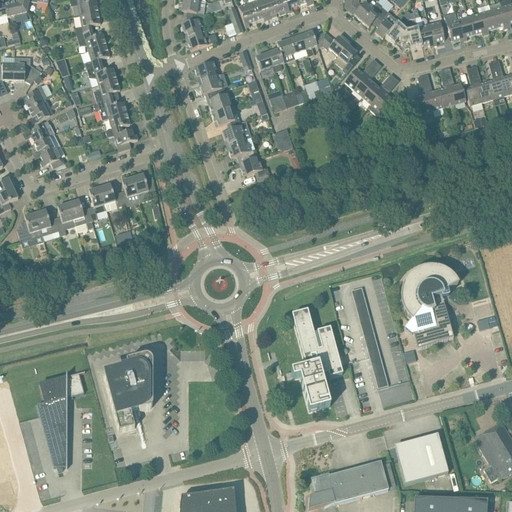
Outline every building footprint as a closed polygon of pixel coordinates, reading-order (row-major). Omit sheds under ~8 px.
[(16,0),(15,4),(27,15),(29,4),(37,5),(37,4),(47,6),(48,0),(16,0)] [(80,18),(98,15),(96,3),(83,6),(81,0),(80,0),(70,2),(71,9),(77,7),(80,18)] [(268,22),(259,0),(250,0),(249,3),(250,6),(256,23),(263,21),(264,23),(268,22)] [(259,0),(268,22),(271,21),(270,18),(277,15),(271,0),(259,0)] [(283,0),(271,0),(277,15),(285,13),(286,16),(289,14),(283,0)] [(291,10),(299,8),(295,0),(283,0),(289,14),(292,13),(291,10)] [(363,1),(362,0),(346,0),(345,9),(358,5),(358,1),(363,1)] [(400,10),(408,0),(400,0),(395,6),(400,10)] [(197,11),(198,3),(181,1),(180,9),(182,9),(181,14),(184,15),(196,16),(197,11)] [(7,20),(27,15),(15,4),(4,6),(7,17),(7,18),(7,20)] [(361,23),(372,11),(364,4),(362,8),(358,5),(345,9),(345,10),(354,17),(361,23)] [(372,11),(361,23),(369,30),(373,25),(376,28),(388,14),(382,9),(383,8),(378,4),(372,11)] [(249,26),(256,23),(250,6),(238,10),(246,30),(250,29),(249,26)] [(510,27),(511,25),(511,6),(501,10),(507,30),(511,29),(510,27)] [(490,13),(488,7),(478,10),(480,16),(485,37),(489,36),(488,33),(496,31),(490,13)] [(231,20),(237,18),(234,10),(228,12),(231,20)] [(504,31),(507,30),(501,10),(490,13),(496,31),(503,29),(504,31)] [(415,20),(413,15),(410,16),(407,13),(402,19),(406,23),(415,20)] [(387,21),(384,19),(388,14),(376,28),(379,30),(375,35),(383,42),(385,39),(393,29),(386,23),(387,21)] [(76,38),(89,35),(88,35),(87,29),(100,26),(98,15),(80,18),(82,29),(75,30),(76,38)] [(201,29),(196,16),(184,15),(184,20),(186,26),(181,28),(184,36),(187,35),(188,40),(206,34),(204,28),(201,29)] [(457,23),(455,15),(444,18),(451,44),(459,41),(460,44),(464,43),(457,23)] [(482,38),(485,37),(480,16),(468,19),(474,37),(481,35),(482,38)] [(231,20),(237,36),(243,34),(237,18),(231,20)] [(466,39),(474,37),(468,19),(457,23),(464,43),(467,42),(466,39)] [(417,30),(417,27),(407,30),(399,23),(393,29),(385,39),(399,51),(401,49),(402,44),(404,45),(403,49),(404,52),(422,48),(417,30)] [(444,43),(442,33),(440,25),(428,27),(433,48),(437,47),(436,44),(444,43)] [(430,49),(433,48),(428,27),(417,30),(422,48),(429,46),(430,49)] [(206,34),(188,40),(190,44),(187,45),(190,53),(207,48),(205,41),(208,40),(206,34)] [(325,35),(314,39),(312,34),(300,38),(305,52),(308,59),(314,57),(311,50),(317,48),(317,50),(323,48),(325,35)] [(88,53),(106,48),(103,36),(90,40),(89,35),(76,38),(79,48),(86,48),(88,53)] [(337,58),(348,47),(338,39),(334,43),(325,35),(323,48),(327,52),(328,51),(337,58)] [(300,38),(288,42),(294,57),(295,60),(307,56),(305,52),(300,38)] [(21,49),(20,45),(19,40),(13,42),(14,46),(15,50),(21,49)] [(294,57),(288,42),(277,46),(278,51),(279,51),(282,61),(284,65),(295,61),(294,57)] [(348,47),(337,58),(334,62),(344,70),(346,68),(357,55),(348,47)] [(87,72),(99,68),(97,63),(110,59),(106,48),(88,53),(91,64),(85,66),(87,72)] [(281,67),(284,65),(282,61),(279,51),(278,51),(267,55),(272,70),(273,69),(274,74),(281,72),(282,71),(281,67)] [(250,67),(249,63),(245,54),(239,56),(242,65),(244,69),(250,67)] [(260,74),(272,70),(267,55),(255,60),(259,69),(260,74)] [(42,75),(30,68),(30,61),(14,61),(14,65),(13,83),(25,83),(30,86),(34,82),(42,75)] [(55,64),(63,79),(69,77),(64,61),(56,64),(55,64)] [(13,83),(14,65),(3,65),(3,66),(0,66),(0,65),(0,83),(2,83),(13,83)] [(217,78),(216,72),(213,65),(194,71),(197,79),(199,78),(201,83),(217,78)] [(98,87),(116,82),(113,70),(100,74),(99,68),(87,72),(89,80),(97,81),(98,87)] [(346,68),(344,70),(342,73),(346,76),(350,72),(346,68)] [(371,73),(367,69),(363,73),(365,75),(363,76),(357,71),(344,85),(353,93),(371,73)] [(501,72),(496,74),(503,99),(511,96),(511,87),(509,78),(502,80),(501,78),(503,77),(501,72)] [(375,76),(371,73),(353,93),(362,100),(374,86),(368,81),(370,79),(371,80),(375,76)] [(496,74),(491,75),(492,80),(494,80),(495,82),(487,84),(493,102),(494,107),(505,103),(503,99),(496,74)] [(212,94),(222,90),(217,78),(201,83),(203,88),(200,89),(203,97),(212,94)] [(479,78),(474,80),(482,105),(493,102),(487,84),(480,87),(479,84),(481,84),(479,78)] [(452,80),(447,82),(454,107),(466,104),(461,86),(452,88),(452,86),(454,85),(452,80)] [(474,80),(469,81),(471,87),(472,86),(473,89),(465,91),(470,109),(482,105),(474,80)] [(97,106),(109,102),(107,97),(120,93),(116,82),(98,87),(100,92),(93,94),(97,106)] [(447,82),(442,83),(443,89),(445,88),(446,90),(438,93),(443,110),(454,107),(447,82)] [(388,88),(384,84),(380,88),(382,90),(380,91),(374,86),(362,100),(371,108),(388,88)] [(430,87),(425,88),(432,113),(443,110),(438,93),(431,95),(430,92),(432,92),(430,87)] [(43,105),(46,104),(45,102),(47,100),(41,88),(35,90),(36,93),(27,97),(29,103),(25,105),(29,113),(43,105)] [(392,91),(388,88),(371,108),(380,115),(377,119),(383,124),(392,113),(386,108),(392,101),(385,96),(387,94),(388,95),(392,91)] [(425,88),(420,90),(421,95),(423,94),(424,97),(416,99),(421,117),(432,113),(425,88)] [(230,110),(224,90),(222,90),(212,94),(215,101),(210,102),(211,107),(209,108),(212,116),(230,110)] [(296,107),(298,106),(294,94),(282,98),(283,101),(286,109),(296,105),(296,107)] [(307,95),(302,97),(301,95),(295,97),(294,94),(298,106),(304,104),(304,102),(309,100),(307,95)] [(278,105),(276,106),(274,101),(269,102),(271,108),(272,107),(274,113),(286,109),(283,101),(277,103),(278,105)] [(109,121),(127,115),(123,104),(111,108),(109,102),(97,106),(99,112),(102,123),(109,121)] [(39,123),(49,118),(43,105),(29,113),(32,120),(37,118),(39,123)] [(77,111),(79,117),(90,114),(89,108),(77,111)] [(241,129),(240,125),(238,121),(235,122),(230,110),(212,116),(214,124),(217,123),(218,129),(227,126),(230,132),(222,135),(241,129)] [(67,114),(66,115),(69,120),(71,121),(75,119),(74,114),(72,111),(67,114)] [(114,138),(119,136),(117,130),(130,127),(127,115),(109,121),(112,132),(105,134),(107,140),(114,138)] [(48,124),(32,131),(35,137),(30,139),(34,146),(49,139),(49,140),(54,137),(48,124)] [(251,140),(251,139),(246,124),(240,125),(241,129),(222,135),(225,143),(227,142),(229,147),(245,141),(251,140)] [(292,148),(291,143),(287,132),(281,134),(284,145),(286,150),(292,148)] [(119,154),(131,151),(129,145),(138,142),(136,137),(133,138),(131,133),(119,136),(114,138),(116,145),(119,154)] [(286,150),(284,145),(281,134),(274,136),(280,152),(286,150)] [(62,151),(61,149),(55,137),(54,137),(49,140),(49,139),(34,146),(38,154),(42,152),(45,156),(45,157),(55,152),(55,151),(57,151),(60,149),(61,151),(62,151)] [(89,138),(83,139),(85,146),(91,144),(89,138)] [(250,154),(245,142),(251,140),(245,141),(229,147),(231,152),(228,153),(231,161),(244,156),(246,163),(241,165),(258,159),(255,152),(250,154)] [(65,158),(62,151),(61,151),(60,149),(57,151),(55,151),(55,152),(45,157),(45,156),(40,159),(43,164),(40,165),(42,170),(51,166),(53,172),(64,166),(61,160),(65,158)] [(99,152),(87,156),(89,164),(101,160),(99,152)] [(257,182),(267,179),(269,178),(267,170),(262,172),(258,159),(241,165),(243,170),(240,171),(243,179),(255,175),(257,182)] [(150,199),(156,198),(152,186),(146,187),(143,177),(132,180),(138,197),(148,194),(150,199)] [(0,196),(13,190),(8,180),(0,184),(0,196)] [(127,200),(138,197),(132,180),(122,183),(125,194),(119,196),(123,208),(129,206),(127,200)] [(123,208),(119,196),(113,197),(110,187),(99,190),(105,207),(115,204),(117,209),(123,208)] [(0,216),(2,215),(11,211),(8,205),(18,200),(13,190),(0,196),(0,216)] [(94,210),(105,207),(99,190),(89,193),(94,210),(88,211),(92,223),(97,222),(94,210)] [(92,223),(88,211),(82,213),(79,203),(68,206),(75,229),(76,233),(87,230),(88,232),(94,230),(92,223)] [(75,229),(68,206),(57,209),(61,220),(55,221),(60,239),(66,237),(65,232),(75,229)] [(60,239),(55,221),(49,223),(46,213),(35,216),(44,244),(44,243),(60,239)] [(37,246),(44,244),(35,216),(24,219),(26,225),(22,227),(23,231),(17,233),(21,245),(35,241),(37,246)] [(121,237),(115,239),(117,248),(123,246),(121,237)] [(446,292),(457,286),(455,282),(452,279),(449,277),(446,274),(441,272),(436,270),(435,271),(434,271),(430,270),(425,271),(421,272),(416,274),(411,277),(408,281),(405,284),(403,288),(404,288),(403,293),(402,299),(403,308),(406,315),(412,321),(405,330),(412,336),(413,336),(417,352),(427,349),(437,345),(445,342),(453,340),(442,299),(448,297),(446,292)] [(330,330),(313,335),(307,312),(292,317),(306,369),(291,373),(291,374),(286,376),(287,381),(293,380),(293,381),(300,379),(309,414),(330,408),(321,377),(328,375),(329,380),(342,376),(330,330)] [(487,320),(477,323),(479,333),(489,330),(487,320)] [(378,391),(388,388),(374,334),(363,337),(378,391)] [(413,353),(404,355),(406,365),(416,363),(413,353)] [(139,410),(140,414),(150,411),(151,410),(152,409),(152,408),(152,407),(152,365),(152,363),(152,362),(151,361),(149,359),(146,358),(144,358),(126,363),(129,374),(120,376),(119,373),(104,377),(119,434),(135,430),(130,412),(139,410)] [(85,374),(39,386),(44,405),(37,407),(54,470),(57,470),(58,474),(63,473),(63,470),(66,470),(66,471),(67,471),(67,403),(73,401),(73,399),(84,396),(79,377),(85,375),(85,374)] [(511,442),(502,425),(474,440),(489,467),(483,471),(491,484),(497,480),(499,483),(506,478),(506,479),(511,475),(511,442)] [(0,436),(0,499),(16,495),(0,436)] [(411,445),(395,449),(399,463),(398,463),(404,487),(448,475),(437,437),(410,444),(411,445)] [(335,507),(388,492),(381,464),(329,478),(329,479),(316,483),(317,487),(314,488),(316,497),(309,499),(308,511),(334,505),(335,507)] [(236,511),(234,491),(181,499),(179,511),(236,511)] [(486,511),(487,503),(414,500),(413,511),(486,511)]
